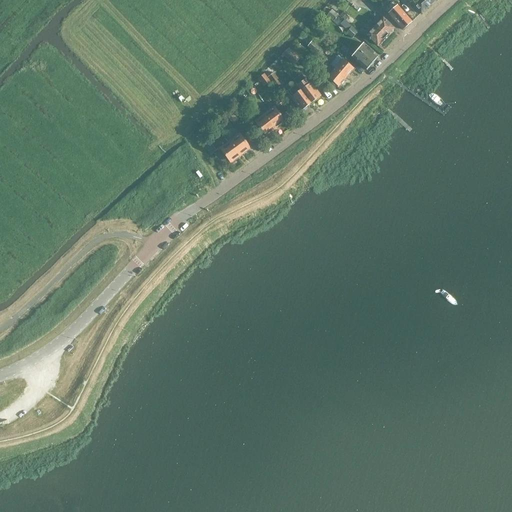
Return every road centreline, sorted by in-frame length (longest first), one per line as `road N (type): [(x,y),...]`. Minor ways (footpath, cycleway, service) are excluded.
road 1 (track): [(0,284),(16,281),(311,0)]
road 2 (residential): [(201,203),(356,91),(453,0)]
road 3 (unclassified): [(155,243),(63,339),(0,375)]
